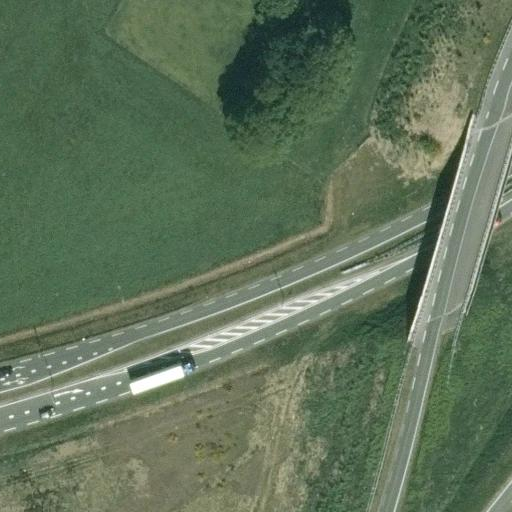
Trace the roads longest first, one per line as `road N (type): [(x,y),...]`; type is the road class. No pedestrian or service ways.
road 1 (trunk): [(0,421),(231,350),(511,204)]
road 2 (trunk): [(511,167),(251,293),(0,379)]
road 3 (primary): [(511,60),(383,511)]
